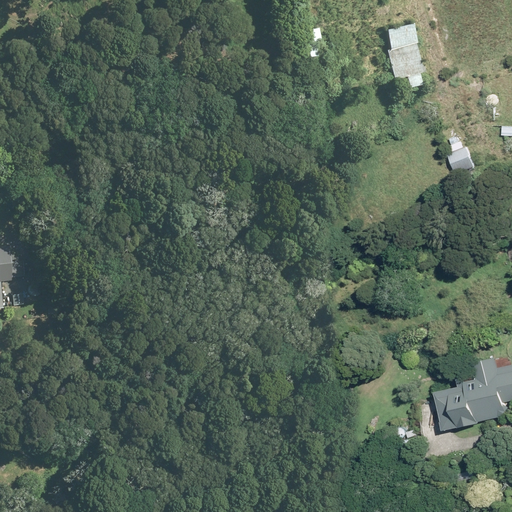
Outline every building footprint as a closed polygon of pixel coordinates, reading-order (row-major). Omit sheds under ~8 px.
[(375,0),(317,0),(323,27),(307,30),(312,58),(320,56),(318,41),(325,40),(334,87),(390,77),(375,0)] [(511,34),(502,0),(443,0),(463,69),(511,55),(511,34)] [(425,85),(412,22),(386,27),(391,50),(389,50),(396,82),(408,79),(409,88),(425,85)] [(491,105),(489,79),(462,80),(464,126),(499,123),(498,105),(491,105)] [(453,153),(450,153),(458,175),(477,168),(470,146),(466,148),(464,142),(461,143),(456,131),(450,134),(454,145),(451,146),(453,153)] [(11,246),(0,247),(0,309),(5,309),(2,282),(14,281),(13,278),(25,277),(23,262),(12,263),(11,246)] [(511,416),(508,400),(511,398),(511,363),(505,365),(503,358),(484,362),(486,373),(468,376),(470,386),(444,391),(453,431),(484,425),(484,421),(511,416)]
